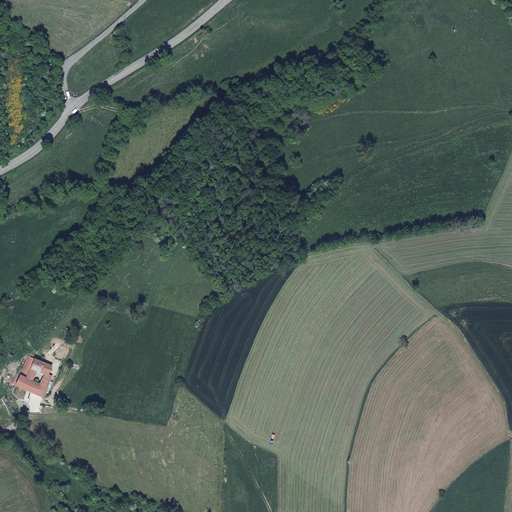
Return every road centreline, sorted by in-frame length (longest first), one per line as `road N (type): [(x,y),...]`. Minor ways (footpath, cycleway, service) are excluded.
road 1 (secondary): [(227,0),(73,109)]
road 2 (unclassified): [(73,109),(63,69),(147,0)]
